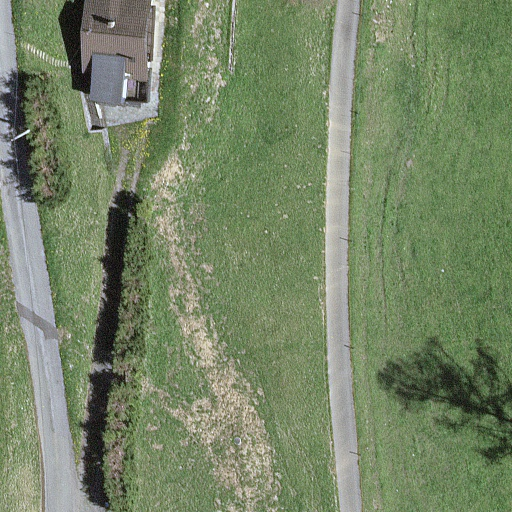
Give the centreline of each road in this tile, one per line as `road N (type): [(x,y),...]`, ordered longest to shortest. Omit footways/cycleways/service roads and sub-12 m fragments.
road 1 (residential): [(349,511),(335,279),(351,0)]
road 2 (unclassified): [(0,34),(57,450),(57,511)]
